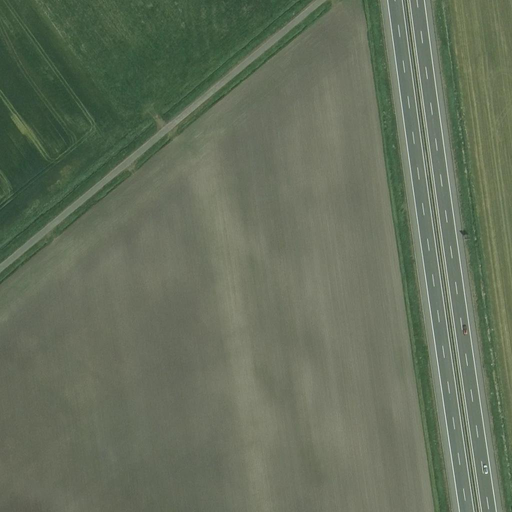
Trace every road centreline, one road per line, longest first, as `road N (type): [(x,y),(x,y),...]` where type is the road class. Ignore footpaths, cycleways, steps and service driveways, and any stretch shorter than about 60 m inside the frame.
road 1 (motorway): [(489,511),(417,0)]
road 2 (motorway): [(395,0),(466,511)]
road 3 (track): [(0,269),(323,0)]
